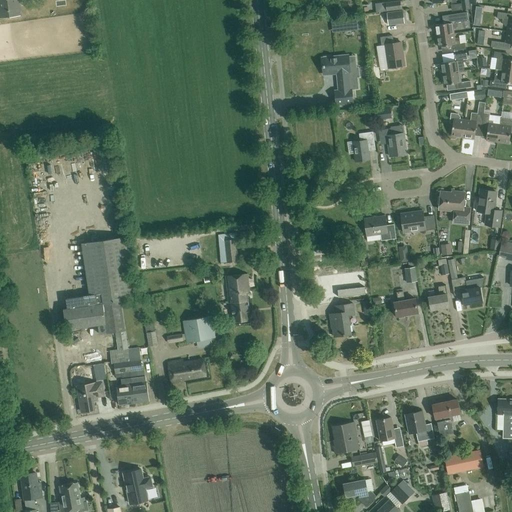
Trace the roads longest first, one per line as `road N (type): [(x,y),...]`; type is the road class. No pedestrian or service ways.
road 1 (secondary): [(287,310),(256,0)]
road 2 (secondary): [(17,448),(220,409)]
road 3 (residential): [(455,158),(435,127),(416,0)]
